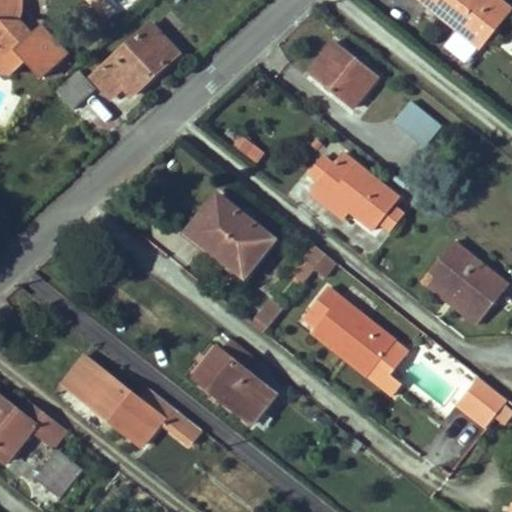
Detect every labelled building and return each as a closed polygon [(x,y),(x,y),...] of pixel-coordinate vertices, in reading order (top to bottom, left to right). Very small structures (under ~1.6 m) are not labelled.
[(42,30),(33,38),(21,25),(21,0),(0,0),(0,77),(1,78),(10,76),(24,63),(39,80),(66,55),(42,30)] [(87,0),(107,22),(116,13),(103,0),(87,0)] [(420,0),(479,48),(510,10),(498,0),(420,0)] [(123,86),(132,95),(178,54),(150,23),(92,77),(110,98),(123,86)] [(42,30),(42,25),(21,25),(33,38),(42,30)] [(511,32),(502,45),(511,53),(511,32)] [(378,75),(336,42),(309,75),(351,109),(378,75)] [(56,90),(74,108),(95,89),(78,70),(56,90)] [(23,107),(28,112),(50,93),(44,87),(23,107)] [(440,127),(410,102),(394,121),(424,146),(440,127)] [(256,163),(265,152),(243,134),(234,145),(256,163)] [(349,173),(357,163),(343,153),(336,162),(349,173)] [(375,229),(400,198),(357,163),(349,173),(336,162),(311,193),(326,205),(333,196),(351,212),(375,229)] [(326,205),(345,220),(351,212),(333,196),(326,205)] [(219,197),(190,233),(246,277),(276,241),(219,197)] [(471,303),(465,311),(480,323),(511,284),(455,240),(428,274),(450,291),(452,289),(471,303)] [(316,270),(327,256),(316,247),(306,261),(316,270)] [(326,278),(336,263),(327,256),(316,270),(326,278)] [(292,278),(303,287),(316,270),(306,261),(292,278)] [(450,291),(428,274),(424,280),(465,311),(471,303),(452,289),(450,291)] [(410,352),(397,342),(369,320),(364,326),(338,306),(343,299),(329,289),(311,311),(322,321),(314,332),(343,355),(348,348),(375,369),(370,375),(395,395),(404,383),(392,374),(410,352)] [(253,323),(266,333),(286,307),(273,297),(253,323)] [(364,326),(369,320),(343,299),(338,306),(364,326)] [(244,368),(253,355),(231,337),(221,349),(218,347),(195,377),(252,423),(276,394),(244,368)] [(343,355),(370,375),(375,369),(348,348),(343,355)] [(192,444),(203,430),(149,387),(140,398),(86,356),(64,382),(142,444),(161,420),(192,444)] [(488,427),(490,426),(495,419),(506,406),(509,402),(480,378),(459,403),(488,427)] [(51,440),(63,425),(30,399),(20,412),(0,395),(0,456),(6,461),(33,428),(51,440)] [(511,414),(511,409),(506,406),(495,419),(503,425),(511,414)] [(83,471),(57,451),(36,478),(62,498),(83,471)]
